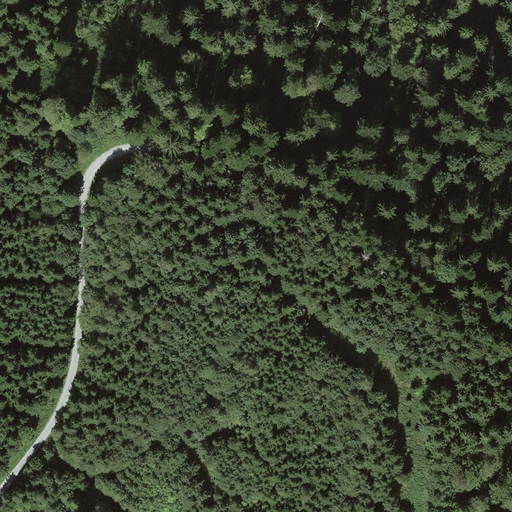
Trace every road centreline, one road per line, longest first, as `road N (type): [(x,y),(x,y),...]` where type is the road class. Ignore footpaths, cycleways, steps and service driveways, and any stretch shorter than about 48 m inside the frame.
road 1 (track): [(511,332),(320,198),(188,154),(133,147),(106,156),(87,178),(73,373),(44,434),(0,492)]
road 2 (track): [(511,64),(391,19),(371,0)]
